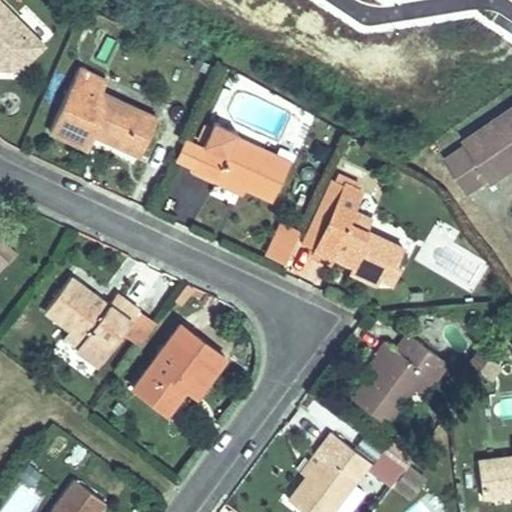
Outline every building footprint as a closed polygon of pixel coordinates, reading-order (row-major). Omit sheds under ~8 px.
[(0,22),(0,72),(3,72),(5,74),(20,59),(5,44),(13,36),(0,22)] [(137,125),(80,98),(85,86),(59,73),(29,137),(72,157),(78,144),(119,163),(137,125)] [(474,170),(501,152),(510,165),(511,164),(511,109),(444,157),(447,161),(426,175),(443,201),(448,208),(470,194),(484,184),(474,170)] [(195,123),(184,149),(172,174),(197,186),(202,175),(233,189),(258,201),(274,165),(216,139),(218,133),(195,123)] [(184,149),(171,142),(159,168),(172,174),(184,149)] [(473,198),(511,170),(511,167),(510,165),(501,152),(474,170),(484,184),(470,194),(473,198)] [(202,175),(197,186),(228,201),(233,189),(202,175)] [(291,236),(286,248),(300,254),(298,260),(316,267),(321,255),(353,269),(349,278),(371,287),(374,279),(387,284),(395,264),(390,262),(395,249),(363,236),(367,226),(338,214),(347,195),(315,181),(291,236)] [(375,207),(347,195),(338,214),(367,226),(375,207)] [(291,236),(273,229),(263,252),(281,259),(286,248),(291,236)] [(93,315),(54,281),(33,306),(59,329),(53,336),(67,348),(64,352),(86,371),(128,320),(104,301),(93,315)] [(347,401),(377,426),(405,393),(414,400),(443,365),(403,332),(389,348),(380,341),(369,355),(379,363),(347,401)] [(163,335),(112,398),(145,425),(165,402),(178,413),(209,374),(163,335)] [(269,511),(270,511),(323,511),(350,479),(309,446),(297,460),(306,468),(269,511)] [(511,449),(481,452),(485,490),(511,486),(511,449)] [(412,454),(404,464),(418,475),(425,465),(412,454)] [(404,464),(388,483),(402,494),(418,475),(404,464)] [(78,511),(83,506),(50,479),(23,511),(78,511)] [(388,483),(380,492),(394,503),(402,494),(388,483)] [(335,510),(336,511),(347,511),(363,495),(356,488),(335,510)]
